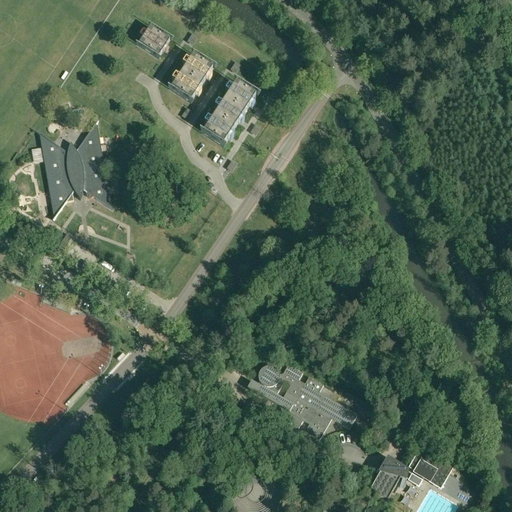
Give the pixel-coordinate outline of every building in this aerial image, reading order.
[(165,49),(166,48),(170,42),(149,29),(139,45),(159,58),(165,49)] [(182,73),(202,86),(206,81),(213,70),(192,57),(182,73)] [(195,96),(202,86),(182,73),(171,89),(191,103),(195,96)] [(225,101),(245,114),(249,109),(256,98),(235,85),(225,101)] [(240,122),(245,114),(225,101),(214,118),(234,131),(240,122)] [(224,147),(228,141),(230,137),(234,131),(214,118),(203,134),(224,147)] [(54,221),(66,205),(66,204),(74,202),(72,195),(74,193),(80,201),(83,191),(87,193),(86,194),(86,195),(87,197),(88,199),(89,199),(90,199),(91,199),(92,199),(93,199),(93,198),(112,210),(97,125),(97,124),(77,153),(70,144),(67,154),(39,134),(38,135),(39,135),(54,220),(53,221),(54,221)] [(256,386),(250,383),(246,390),(266,402),(262,409),(276,418),(280,411),(287,414),(283,421),(297,430),(301,423),(307,427),(303,434),(318,442),(330,421),(347,432),(356,417),(328,400),(325,399),(318,394),(322,388),(308,379),(303,386),(297,382),(301,375),(287,367),(281,376),(278,377),(278,375),(277,373),(276,372),(274,371),(273,370),(271,369),(269,368),(266,368),(263,369),(261,371),(260,372),(258,374),(257,377),(257,379),(257,381),(258,384),(256,386)] [(421,447),(408,469),(415,473),(421,463),(436,472),(429,483),(440,490),(447,479),(454,467),(421,447)] [(243,451),(237,462),(248,467),(254,457),(243,451)] [(386,461),(377,476),(369,489),(372,490),(375,492),(386,499),(390,493),(403,471),(386,461)] [(407,482),(418,488),(422,481),(411,475),(407,482)]
